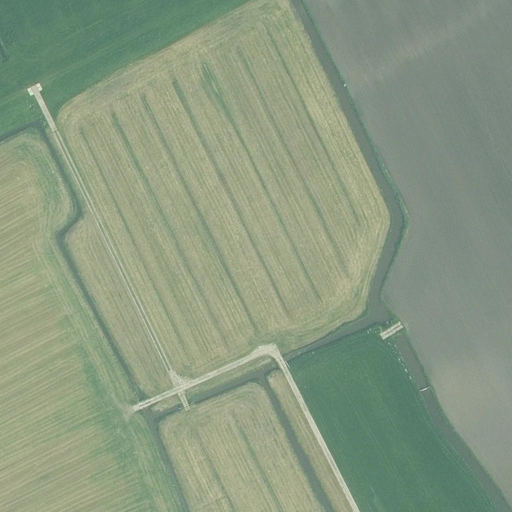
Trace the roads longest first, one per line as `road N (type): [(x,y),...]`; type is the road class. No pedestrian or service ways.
road 1 (track): [(357,511),(273,349),(179,390),(35,91)]
road 2 (track): [(0,108),(202,0)]
